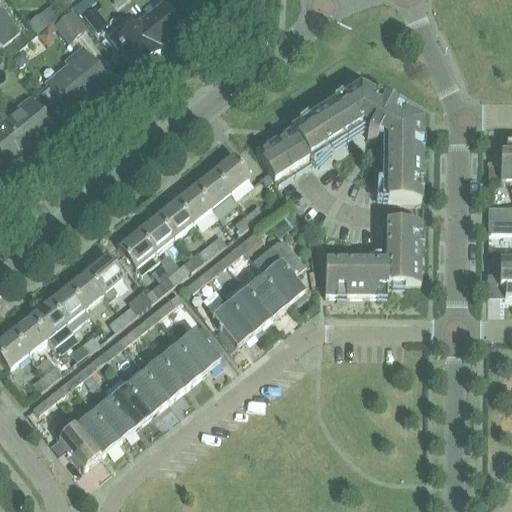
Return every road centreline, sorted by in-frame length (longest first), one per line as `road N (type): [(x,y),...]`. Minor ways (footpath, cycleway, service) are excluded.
road 1 (residential): [(0,276),(326,13)]
road 2 (residential): [(110,511),(145,470),(322,335),(461,336)]
road 3 (residential): [(461,336),(464,118)]
road 4 (residential): [(454,511),(461,336)]
road 5 (residential): [(464,118),(413,0)]
